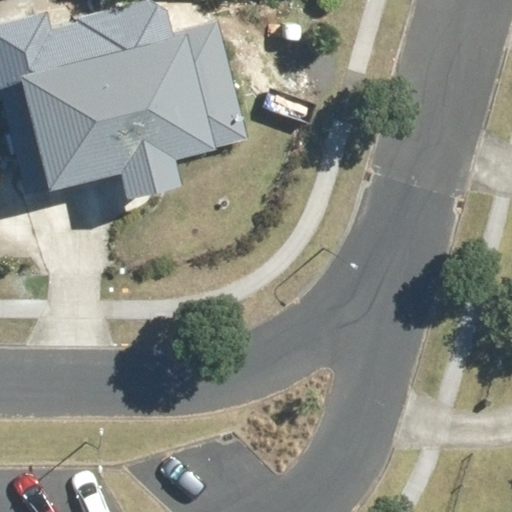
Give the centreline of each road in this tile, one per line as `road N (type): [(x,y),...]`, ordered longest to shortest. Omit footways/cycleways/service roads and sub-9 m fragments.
road 1 (residential): [(0,381),(163,382),(254,364),(311,338)]
road 2 (residential): [(370,297),(426,166),(470,0)]
road 3 (residential): [(370,297),(356,433),(335,473),(291,511)]
